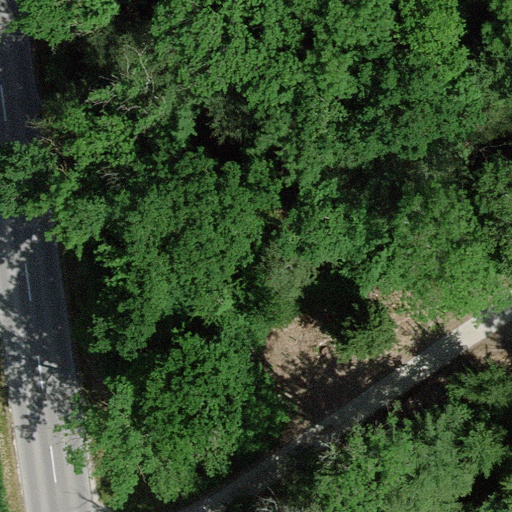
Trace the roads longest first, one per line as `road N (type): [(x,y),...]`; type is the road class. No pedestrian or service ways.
road 1 (tertiary): [(59,511),(0,102)]
road 2 (track): [(184,511),(511,286)]
